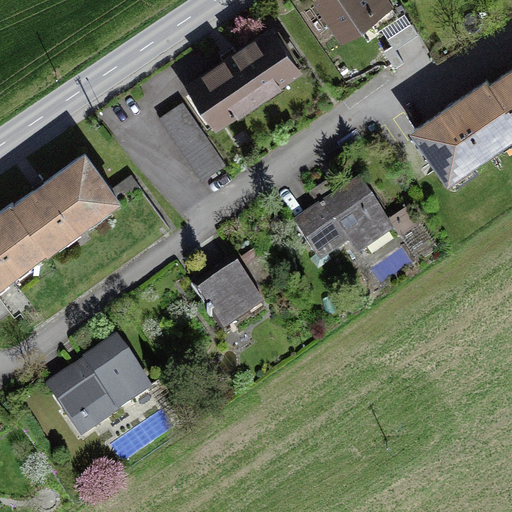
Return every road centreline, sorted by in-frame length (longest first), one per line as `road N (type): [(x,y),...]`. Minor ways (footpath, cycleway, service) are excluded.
road 1 (residential): [(0,364),(362,110),(448,75),(511,35)]
road 2 (secondary): [(0,147),(215,0)]
road 3 (unknown): [(203,224),(194,195),(112,70)]
